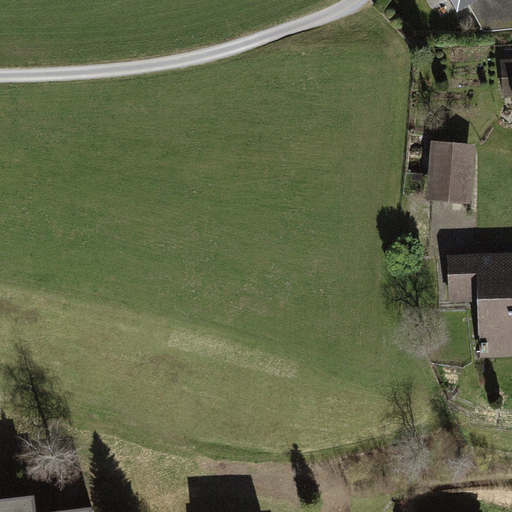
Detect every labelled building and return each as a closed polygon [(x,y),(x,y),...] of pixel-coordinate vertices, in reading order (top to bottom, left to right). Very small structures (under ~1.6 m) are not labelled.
[(511,0),(450,0),(457,13),(471,7),(483,29),(511,27),(511,0)] [(511,60),(501,62),(503,104),(511,102),(511,60)] [(473,144),(431,142),(429,199),(471,201),(473,144)] [(511,252),(449,255),(449,298),(480,297),(481,356),(511,354),(510,331),(511,331),(511,252)] [(0,494),(0,511),(92,511),(92,507),(38,511),(34,511),(33,492),(0,494)]
